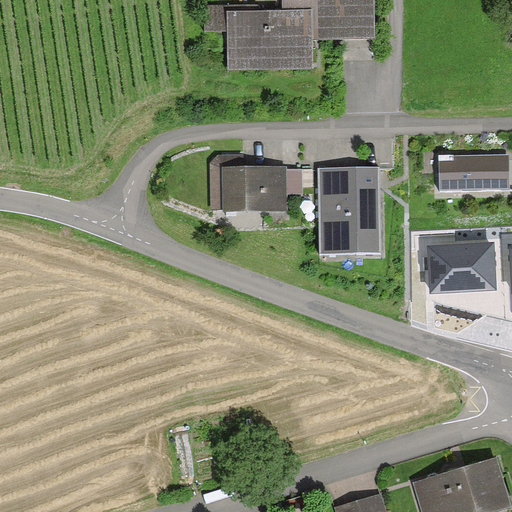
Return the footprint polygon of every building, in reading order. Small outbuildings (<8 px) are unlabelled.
[(373,0),(282,0),(282,12),(255,12),(255,4),(206,4),(206,30),(227,30),(228,69),(311,68),(311,39),(374,38),(373,0)] [(218,156),(212,165),(212,212),(288,211),(287,194),(302,194),(302,186),(313,186),(312,169),(286,170),(286,167),(244,168),(244,163),(244,155),(218,156)] [(510,156),(440,157),(440,193),(511,192),(510,156)] [(379,167),(319,168),(321,254),(381,253),(379,167)] [(511,242),(429,245),(431,293),(435,293),(435,302),(511,318),(511,255),(511,247),(511,242)] [(459,471),(414,483),(422,511),(507,511),(511,511),(496,460),(459,471)] [(385,511),(382,497),(336,509),(337,511),(385,511)]
